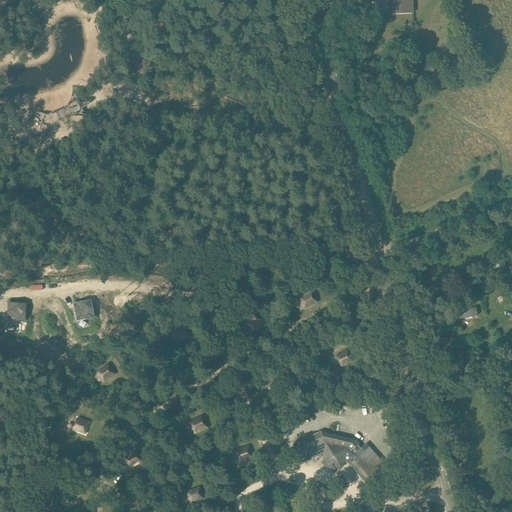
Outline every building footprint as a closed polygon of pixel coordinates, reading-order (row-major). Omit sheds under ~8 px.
[(391,0),(393,13),(395,13),(395,12),(412,11),(411,0),(391,0)] [(312,290),(298,297),(304,310),(318,302),(312,290)] [(116,295),(108,296),(108,302),(110,302),(110,305),(115,305),(115,302),(116,302),(116,295)] [(91,301),(75,304),(78,320),(94,317),(91,301)] [(455,312),(456,317),(477,313),(476,308),(455,312)] [(264,320),(254,311),(244,321),(254,331),(264,320)] [(29,325),(14,332),(20,347),(35,341),(29,325)] [(191,338),(189,325),(175,327),(178,341),(191,338)] [(353,361),(348,350),(336,356),(342,367),(353,361)] [(116,374),(108,363),(97,371),(105,382),(116,374)] [(209,428),(202,415),(189,422),(195,435),(209,428)] [(90,422),(77,417),(72,430),(85,435),(90,422)] [(357,440),(322,431),(294,444),(303,463),(319,456),(324,457),(322,463),(328,465),(328,467),(335,469),(335,466),(342,468),(343,461),(348,463),(367,483),(386,466),(369,446),(364,451),(362,448),(361,449),(358,445),(360,443),(357,440)] [(254,458),(249,446),(236,451),(240,463),(254,458)] [(143,462),(136,451),(123,458),(130,470),(143,462)] [(204,499),(199,486),(186,491),(191,504),(204,499)]
